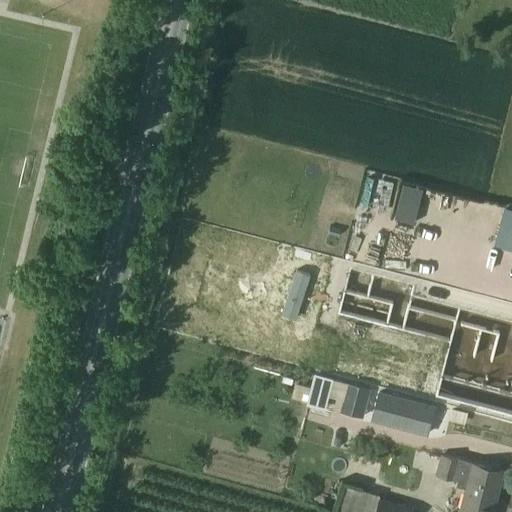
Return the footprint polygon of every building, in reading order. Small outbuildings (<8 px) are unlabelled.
[(391,217),(411,222),(420,188),(400,182),(391,217)] [(511,209),(505,208),(495,245),(511,250),(511,251),(511,250),(511,209)] [(408,277),(402,295),(448,310),(454,291),(408,277)] [(511,314),(501,312),(497,328),(511,332),(511,341),(510,341),(501,377),(511,379),(511,314)] [(422,388),(425,372),(377,364),(375,380),(422,388)] [(372,396),(343,387),(338,404),(367,412),(372,396)] [(429,430),(439,405),(413,396),(404,421),(429,430)] [(491,511),(503,471),(472,463),(440,454),(435,475),(458,481),(457,485),(466,488),(459,511),(491,511)] [(345,484),(336,511),(338,511),(412,511),(413,508),(380,498),(381,495),(345,484)]
